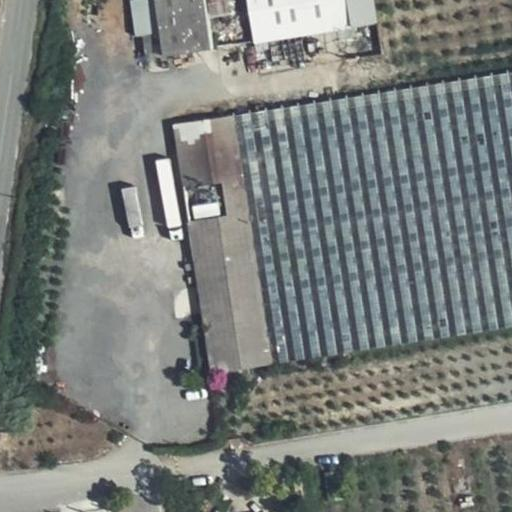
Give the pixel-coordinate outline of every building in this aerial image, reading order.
[(212,31),(210,15),(207,0),(156,0),(157,4),(155,4),(156,12),(158,11),(162,33),(145,36),(148,58),(214,47),(212,31)] [(232,14),(230,0),(209,0),(212,14),(210,15),(212,31),(233,28),(232,14)] [(249,0),(230,0),(232,14),(252,12),(249,0)] [(350,0),(249,0),(252,12),(256,41),(354,26),(350,0)] [(386,61),(328,69),(333,96),(390,86),(386,61)] [(511,72),(494,75),(511,193),(511,72)] [(236,115),(273,364),(511,325),(511,193),(494,75),(236,115)] [(214,372),(273,364),(236,115),(225,116),(211,119),(176,124),(214,372)] [(10,432),(0,430),(0,446),(8,448),(10,432)] [(341,470),(327,472),(331,501),(345,499),(341,470)]
